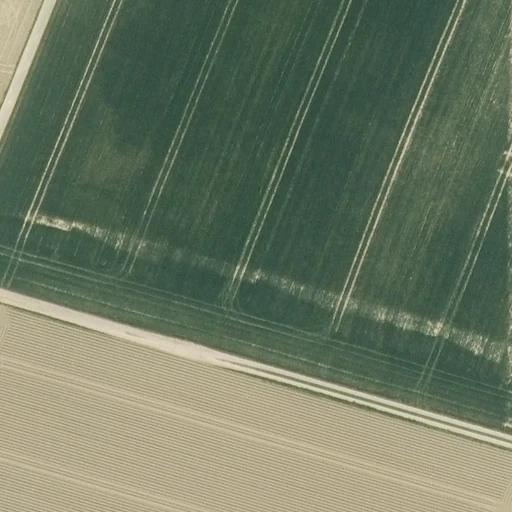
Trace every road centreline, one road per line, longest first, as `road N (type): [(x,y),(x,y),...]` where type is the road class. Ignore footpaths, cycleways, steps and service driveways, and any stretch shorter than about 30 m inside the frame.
road 1 (track): [(511,448),(0,300)]
road 2 (track): [(51,0),(0,128)]
